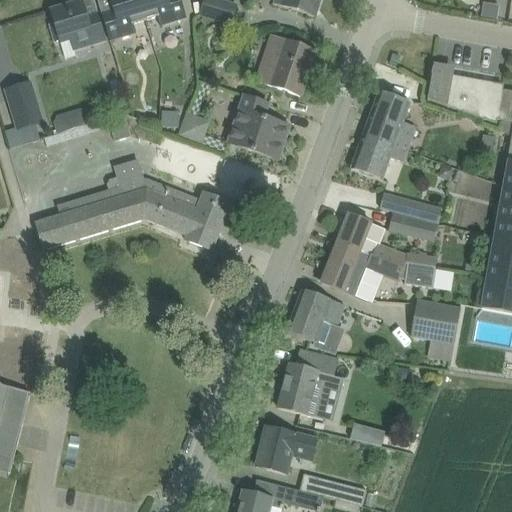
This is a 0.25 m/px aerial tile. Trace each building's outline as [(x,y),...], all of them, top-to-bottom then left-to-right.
[(103,20),(109,39),(113,43),(138,36),(135,27),(146,23),(145,22),(140,7),(138,0),(109,0),(115,16),(103,20)] [(138,0),(140,7),(145,22),(158,18),(161,28),(187,20),(180,0),(168,0),(138,0)] [(219,0),(207,0),(202,19),(231,28),(238,5),(219,0)] [(277,0),(275,5),(315,19),(321,0),(277,0)] [(49,27),(54,44),(58,43),(59,47),(73,43),(75,53),(106,44),(104,34),(98,15),(87,18),(82,2),(51,11),(55,25),(49,27)] [(255,83),(282,92),(301,98),(316,53),(270,37),(255,83)] [(511,146),(482,310),(511,315),(511,93),(503,92),(504,87),(451,77),(452,71),(435,68),(436,66),(435,65),(428,101),(447,105),(447,108),(495,124),(497,121),(504,122),(511,123),(511,146)] [(214,72),(205,75),(207,83),(217,80),(214,72)] [(19,129),(44,122),(33,81),(8,89),(19,129)] [(411,105),(379,93),(364,137),(407,154),(409,148),(416,129),(404,125),(411,105)] [(228,144),(260,155),(279,162),(290,128),(265,120),(270,105),(242,96),(228,144)] [(55,130),(86,126),(84,111),(53,114),(55,130)] [(178,130),(179,115),(162,114),(161,130),(178,130)] [(199,144),(208,123),(186,114),(178,135),(199,144)] [(503,131),(506,135),(511,135),(511,123),(504,122),(503,131)] [(391,160),(403,164),(407,154),(364,137),(351,171),(370,178),(382,183),(391,160)] [(231,207),(213,199),(203,195),(200,202),(149,180),(144,182),(138,162),(118,169),(121,178),(109,182),(107,187),(109,193),(61,208),(63,217),(35,226),(44,252),(145,221),(187,238),(185,241),(213,252),(231,207)] [(438,179),(449,182),(453,171),(442,168),(438,179)] [(379,212),(393,215),(437,227),(441,210),(383,195),(379,212)] [(406,265),(435,270),(437,259),(426,258),(420,257),(407,255),(407,257),(379,246),(385,230),(372,225),(349,215),(338,244),(405,270),(406,265)] [(437,227),(393,215),(389,233),(434,244),(437,227)] [(470,242),(484,245),(486,238),(472,235),(470,242)] [(400,284),(401,281),(406,283),(405,287),(432,291),(435,270),(406,265),(405,270),(338,244),(322,285),(368,303),(374,304),(384,277),(400,284)] [(479,276),(480,267),(467,265),(465,274),(479,276)] [(303,292),(287,334),(306,341),(315,345),(313,349),(336,358),(346,332),(339,329),(346,310),(346,308),(322,299),(303,292)] [(418,302),(415,321),(458,329),(461,310),(418,302)] [(458,329),(415,321),(412,336),(411,339),(431,343),(455,347),(458,329)] [(323,423),(330,392),(337,362),(302,352),(298,368),(290,366),(278,410),(323,423)] [(400,369),(398,378),(401,383),(411,384),(413,371),(400,369)] [(0,387),(0,462),(5,443),(18,446),(23,425),(10,422),(18,392),(0,387)] [(351,427),(350,441),(381,445),(383,431),(351,427)] [(257,469),(287,477),(293,453),(314,458),(318,442),(267,429),(257,469)] [(303,481),(300,493),(304,494),(324,499),(342,503),(363,508),(367,492),(304,476),(303,481)] [(239,510),(238,511),(269,511),(270,510),(270,508),(282,511),(283,505),(300,510),(304,494),(300,493),(287,489),(257,482),(254,496),(244,493),(241,505),(238,504),(236,509),(239,510)]
